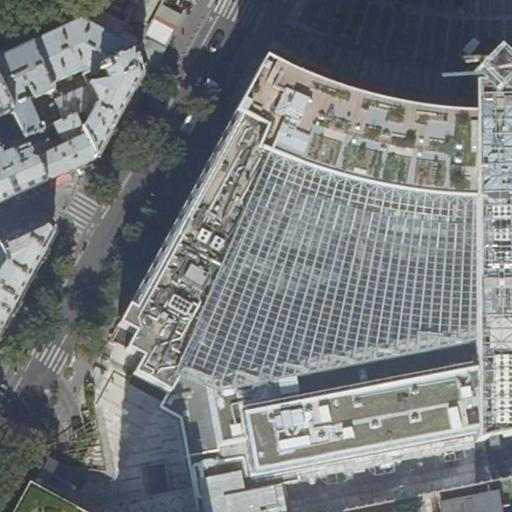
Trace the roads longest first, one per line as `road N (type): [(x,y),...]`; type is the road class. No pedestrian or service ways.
road 1 (tertiary): [(117,230),(249,0)]
road 2 (tertiary): [(0,442),(117,230)]
road 3 (residential): [(117,230),(64,200),(0,223)]
